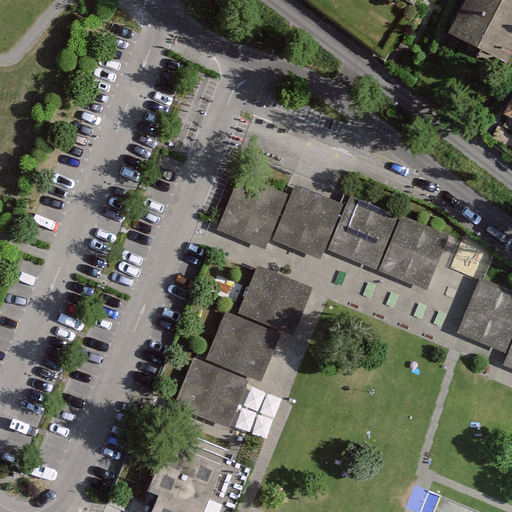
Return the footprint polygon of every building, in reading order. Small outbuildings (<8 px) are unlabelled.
[(395,0),(416,11),(421,0),(395,0)] [(511,0),(468,0),(452,35),(511,62),(511,0)] [(457,238),(355,198),(350,209),(321,197),(298,188),(293,200),(244,180),(222,234),(273,255),(278,243),(299,252),(327,263),(330,256),(434,297),(457,238)] [(293,340),(314,290),(260,267),(240,316),(230,312),(208,364),(199,360),(178,408),(231,431),(250,386),(261,390),(283,336),(293,340)] [(511,293),(485,282),(461,340),(507,359),(502,370),(511,374),(511,293)] [(160,499),(155,511),(207,511),(224,470),(170,449),(152,495),(160,499)] [(228,461),(224,470),(207,511),(242,511),(258,472),(228,461)]
